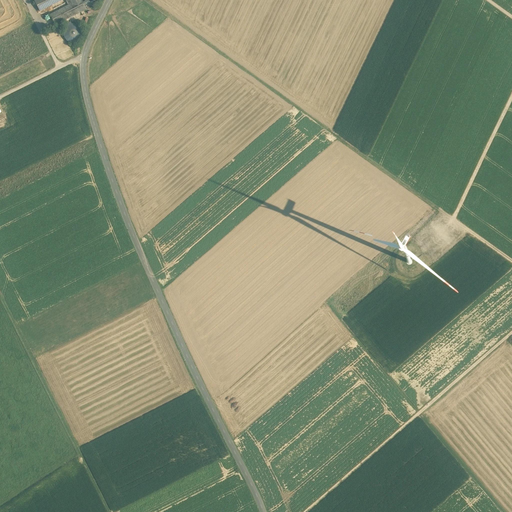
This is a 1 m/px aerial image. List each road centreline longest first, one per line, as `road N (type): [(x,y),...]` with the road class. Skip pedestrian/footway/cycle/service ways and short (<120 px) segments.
road 1 (tertiary): [(263,511),(139,248),(91,114),(84,56),(110,0)]
road 2 (track): [(511,260),(146,0)]
road 3 (track): [(511,340),(306,511)]
road 4 (track): [(111,511),(0,291)]
road 5 (track): [(357,340),(505,511)]
road 6 (track): [(511,95),(453,218),(421,249)]
